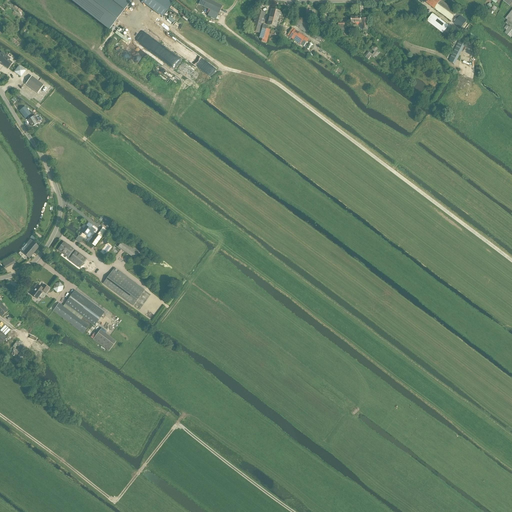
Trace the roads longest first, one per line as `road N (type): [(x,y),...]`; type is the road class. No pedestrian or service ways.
road 1 (track): [(100,0),(121,16),(174,15),(222,44),(511,263)]
road 2 (tertiary): [(0,278),(36,261),(51,241),(60,202),(0,90)]
road 3 (track): [(337,112),(221,22),(236,0)]
road 4 (track): [(166,121),(184,79),(124,35)]
